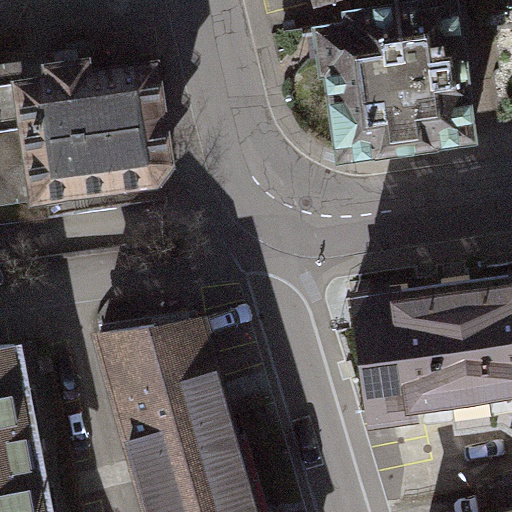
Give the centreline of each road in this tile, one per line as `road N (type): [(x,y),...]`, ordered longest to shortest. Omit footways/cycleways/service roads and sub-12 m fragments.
road 1 (residential): [(0,291),(191,263),(302,213)]
road 2 (residential): [(302,213),(314,332),(364,511)]
road 3 (residential): [(205,0),(239,144),(260,181),(302,213)]
road 4 (residential): [(511,193),(369,216),(302,213)]
